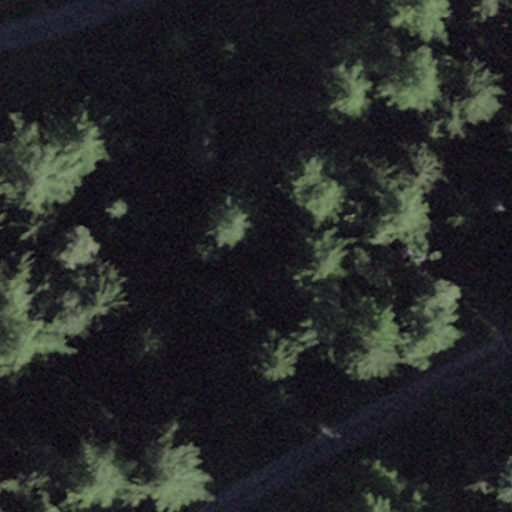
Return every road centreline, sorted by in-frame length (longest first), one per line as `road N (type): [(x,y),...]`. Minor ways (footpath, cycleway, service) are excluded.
road 1 (track): [(511,382),(305,511)]
road 2 (track): [(0,52),(192,0)]
